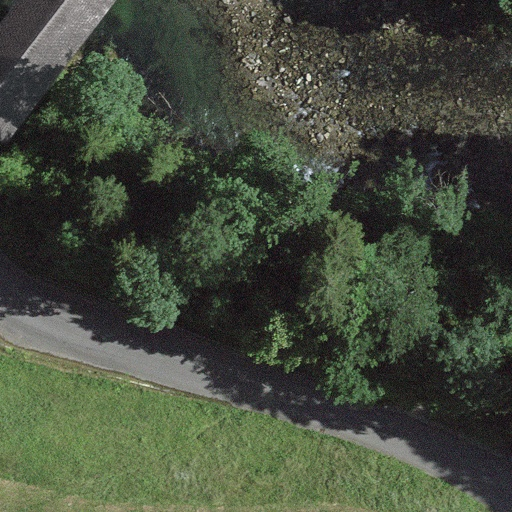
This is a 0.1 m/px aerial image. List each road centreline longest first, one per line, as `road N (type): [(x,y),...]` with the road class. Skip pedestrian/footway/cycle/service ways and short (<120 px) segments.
road 1 (unclassified): [(0,297),(45,321),(336,411),(462,464),(511,505)]
road 2 (unclassified): [(73,0),(0,98)]
